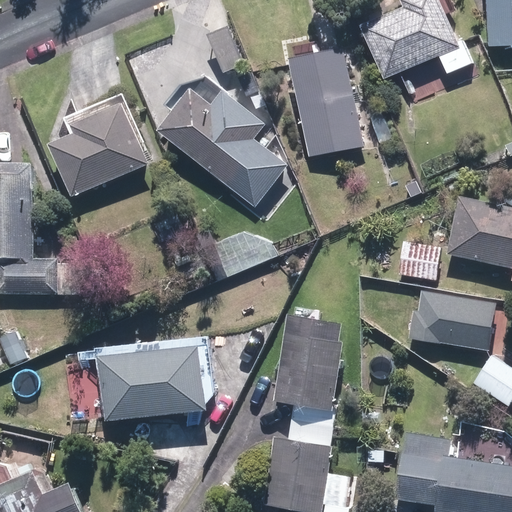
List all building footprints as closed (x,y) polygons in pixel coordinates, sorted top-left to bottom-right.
[(414,12),(369,30),(390,82),(446,60),(453,76),(478,65),(468,41),(464,43),(447,0),(420,0),(411,4),(414,12)] [(511,0),(492,0),(495,48),(511,47),(511,0)] [(244,69),(230,29),(209,37),(223,77),(244,69)] [(354,52),(298,61),(314,158),(370,148),(354,52)] [(225,111),(194,86),(160,127),(167,132),(239,192),(254,205),(287,164),(258,138),(254,136),(264,124),(256,118),(235,100),(225,111)] [(75,131),(49,141),(70,193),(148,160),(123,101),(71,122),(75,131)] [(0,292),(79,294),(80,263),(57,263),(57,259),(31,259),(33,164),(0,163),(0,292)] [(511,206),(461,195),(448,254),(511,268),(511,206)] [(403,277),(440,283),(445,250),(409,244),(403,277)] [(393,269),(392,249),(376,249),(375,269),(393,269)] [(414,314),(410,339),(489,351),(496,305),(423,293),(419,314),(414,314)] [(300,405),(297,421),(339,428),(342,408),(340,408),(352,343),(346,343),(348,326),(296,317),(281,402),(300,405)] [(4,339),(15,364),(32,358),(21,332),(4,339)] [(108,359),(115,424),(216,413),(209,348),(108,359)] [(474,382),(510,405),(511,401),(511,366),(493,354),(474,382)] [(409,387),(388,386),(387,409),(407,410),(409,387)] [(335,447),(339,428),(297,421),(294,440),(282,438),(270,506),(305,511),(328,511),(340,448),(335,447)] [(511,511),(511,466),(447,456),(450,440),(406,433),(396,500),(435,506),(434,511),(511,511)] [(350,436),(350,451),(366,451),(365,435),(350,436)] [(371,453),(371,464),(387,464),(388,452),(371,453)] [(58,497),(47,474),(21,484),(15,469),(1,465),(0,465),(0,511),(93,511),(83,487),(58,497)]
